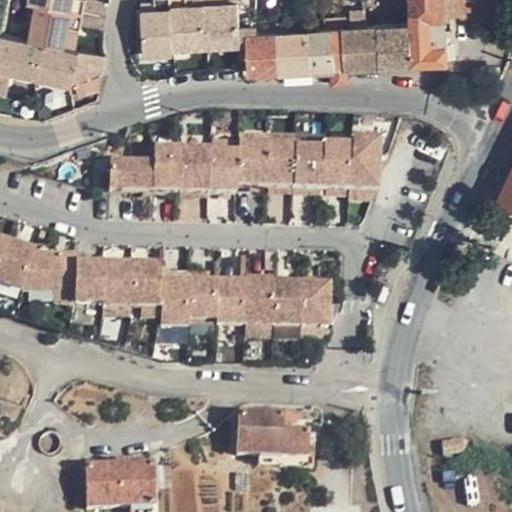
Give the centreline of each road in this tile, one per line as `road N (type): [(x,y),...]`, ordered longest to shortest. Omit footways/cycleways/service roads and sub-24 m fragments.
road 1 (residential): [(0,197),(120,232),(355,246),(339,390)]
road 2 (unclassified): [(124,113),(223,90),(388,95),(457,109),(501,131)]
road 3 (residential): [(339,390),(141,373),(0,332)]
road 4 (secondary): [(501,131),(413,303),(392,391)]
road 5 (unknown): [(68,352),(40,453),(43,465),(77,489)]
road 6 (unclassified): [(0,136),(29,143),(124,113)]
road 7 (secondary): [(392,391),(408,511)]
